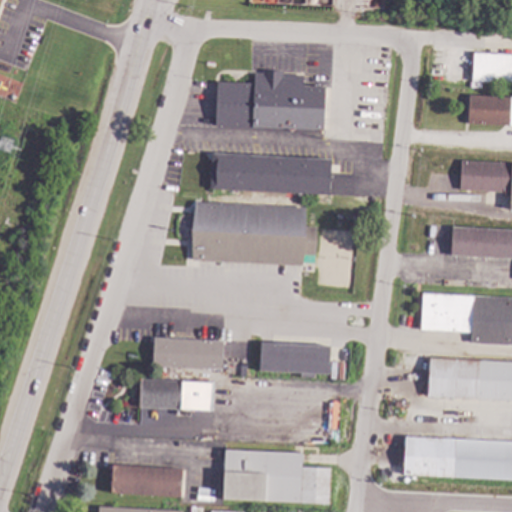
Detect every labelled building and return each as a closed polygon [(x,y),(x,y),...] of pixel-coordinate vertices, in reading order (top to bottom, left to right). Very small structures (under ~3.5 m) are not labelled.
[(511,82),(470,80),(472,52),(511,54),(511,82)] [(301,74),(301,84),(323,85),(322,128),(214,125),(215,81),(252,83),(252,72),(301,74)] [(511,96),(511,125),(466,123),(467,94),(511,96)] [(330,159),(328,195),(208,188),(210,152),(330,159)] [(511,162),(511,210),(508,210),(509,191),(458,189),(459,161),(511,162)] [(304,207),(303,226),(315,227),(314,255),(301,255),(300,266),(190,260),(193,201),(304,207)] [(511,229),(511,257),(448,255),(450,226),(511,229)] [(511,296),(511,345),(468,343),(468,332),(419,329),(420,292),(511,296)] [(222,340),(220,369),(151,365),(152,337),(222,340)] [(328,345),(327,374),(257,370),(258,342),(328,345)] [(511,362),(511,400),(425,396),(427,358),(511,362)] [(212,382),(210,411),(137,407),(139,378),(212,382)] [(511,441),(511,479),(401,474),(403,436),(511,441)] [(224,449),(300,453),(299,466),(329,467),(328,503),(221,498),(224,449)] [(181,468),(179,496),(110,492),(111,464),(181,468)]
